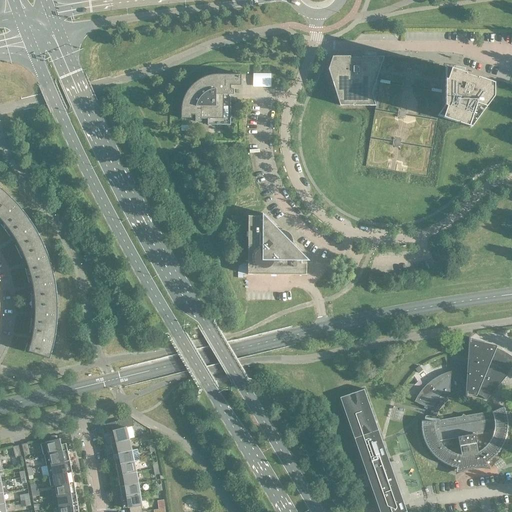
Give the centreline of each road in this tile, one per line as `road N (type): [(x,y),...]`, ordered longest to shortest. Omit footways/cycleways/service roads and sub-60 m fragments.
road 1 (secondary): [(317,511),(141,220),(57,34)]
road 2 (secondary): [(29,41),(116,228),(283,511)]
road 3 (unclassified): [(511,179),(413,240),(350,240),(307,205),(282,142),(316,14)]
road 4 (tertiary): [(57,34),(268,0)]
road 5 (residential): [(99,511),(82,418),(17,433)]
